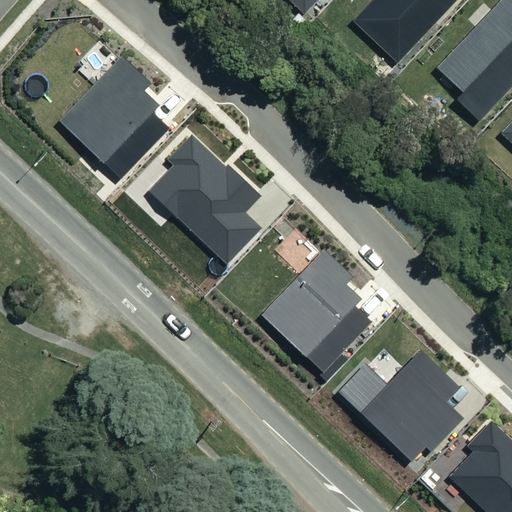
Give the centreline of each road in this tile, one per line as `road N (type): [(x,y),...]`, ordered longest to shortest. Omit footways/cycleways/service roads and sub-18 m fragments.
road 1 (residential): [(127,0),(299,152),(511,376)]
road 2 (tertiary): [(0,170),(355,511)]
